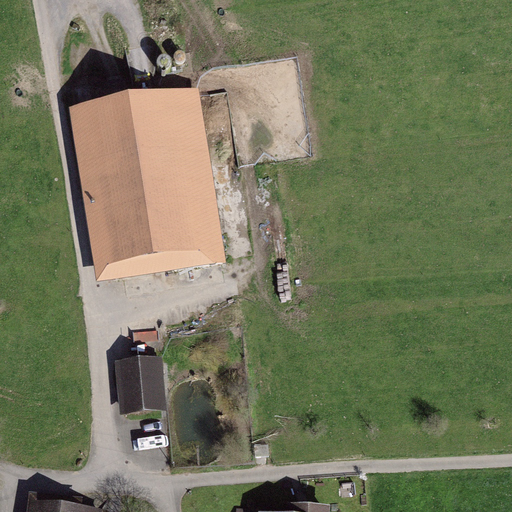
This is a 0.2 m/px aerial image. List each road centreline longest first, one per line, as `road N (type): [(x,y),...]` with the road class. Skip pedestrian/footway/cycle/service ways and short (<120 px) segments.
road 1 (track): [(511,462),(165,482),(46,479),(0,467)]
road 2 (track): [(52,0),(100,391),(102,479)]
